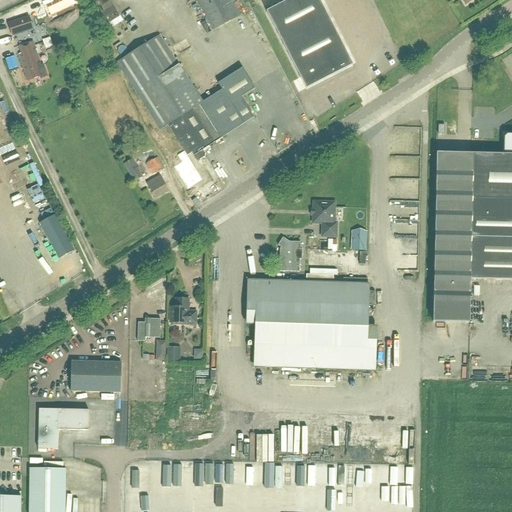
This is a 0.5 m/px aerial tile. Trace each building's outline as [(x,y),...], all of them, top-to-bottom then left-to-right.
[(236,0),(196,0),(213,31),(240,17),(233,2),(236,0)] [(320,0),(273,0),(263,6),(305,82),(352,56),(320,0)] [(33,29),(29,17),(7,24),(11,37),(33,29)] [(202,103),(159,36),(117,63),(160,130),(162,129),(166,136),(172,132),(187,156),(171,165),(177,174),(184,169),(193,184),(206,175),(197,161),(204,157),(204,155),(202,151),(253,118),(240,98),(253,89),(241,69),(208,90),(212,96),(202,103)] [(44,39),(46,48),(53,46),(51,38),(44,39)] [(41,66),(33,42),(19,46),(22,54),(18,55),(27,81),(40,77),(41,78),(47,77),(43,65),(41,66)] [(301,91),(294,78),(286,82),(293,95),(301,91)] [(470,280),(511,280),(511,134),(507,135),(504,138),(503,155),(473,154),(436,154),(432,322),(469,323),(470,280)] [(163,169),(157,158),(146,164),(152,175),(163,169)] [(143,177),(133,160),(123,166),(133,183),(143,177)] [(168,190),(160,176),(146,184),(154,198),(168,190)] [(190,198),(186,201),(191,210),(196,207),(190,198)] [(27,203),(29,209),(41,204),(38,199),(27,203)] [(332,206),(314,205),(313,206),(312,225),(321,226),(321,239),(334,240),(335,226),(333,226),(334,207),(332,206)] [(73,251),(54,215),(39,223),(59,259),(73,251)] [(398,234),(398,249),(417,249),(417,234),(398,234)] [(352,241),(352,251),(367,251),(367,238),(359,237),(359,241),(352,241)] [(288,244),(281,239),(276,247),(282,250),(281,252),(281,257),(278,257),(277,273),(297,274),(298,261),(300,261),(301,252),(299,252),(299,244),(288,244)] [(367,285),(247,281),(245,325),(254,326),(253,368),(372,372),(373,326),(365,326),(367,285)] [(188,301),(175,300),(175,309),(170,309),(169,324),(175,325),(175,326),(195,326),(195,314),(187,313),(188,301)] [(160,321),(149,320),(149,326),(145,326),(145,324),(137,324),(137,343),(144,343),(145,339),(159,339),(160,321)] [(167,348),(167,363),(180,363),(180,348),(167,348)] [(120,394),(121,364),(71,363),(70,393),(120,394)] [(88,411),(39,410),(38,450),(57,450),(58,431),(88,432),(88,411)] [(331,427),(331,438),(342,438),(342,427),(331,427)] [(57,458),(56,463),(77,468),(79,463),(57,458)] [(64,511),(65,470),(29,469),(28,511),(64,511)] [(82,511),(86,498),(74,495),(69,511),(82,511)] [(20,511),(20,497),(0,497),(0,511),(20,511)]
